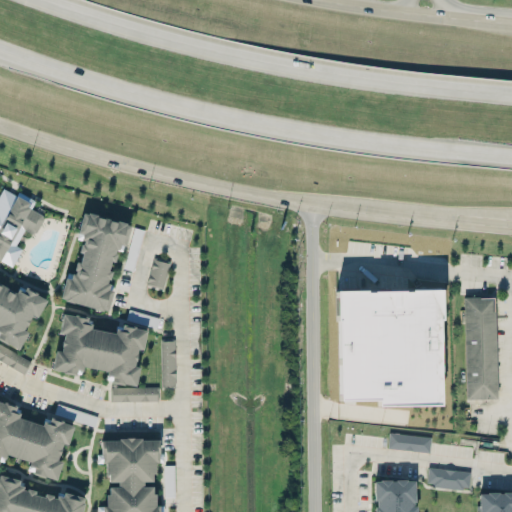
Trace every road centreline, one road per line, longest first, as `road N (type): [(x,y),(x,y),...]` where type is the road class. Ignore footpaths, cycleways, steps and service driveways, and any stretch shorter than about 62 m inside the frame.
road 1 (motorway): [(0,47),(233,116),(511,153)]
road 2 (secondary): [(0,120),(200,180),(511,220)]
road 3 (motorway): [(511,93),(281,64),(46,0)]
road 4 (residential): [(315,511),(311,199)]
road 5 (residential): [(351,511),(351,467),(359,455),(511,470)]
road 6 (secondary): [(453,16),(326,0)]
